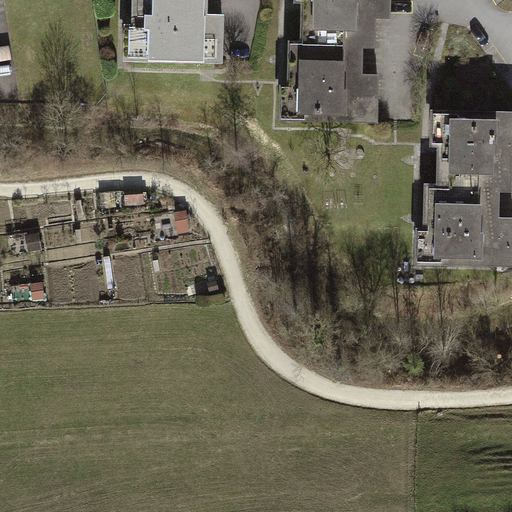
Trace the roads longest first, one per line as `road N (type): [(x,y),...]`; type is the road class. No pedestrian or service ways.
road 1 (track): [(511,396),(381,400),(333,392),(290,371),(267,350),(204,209),(168,185),(0,191)]
road 2 (unknown): [(452,0),(409,44),(398,121)]
